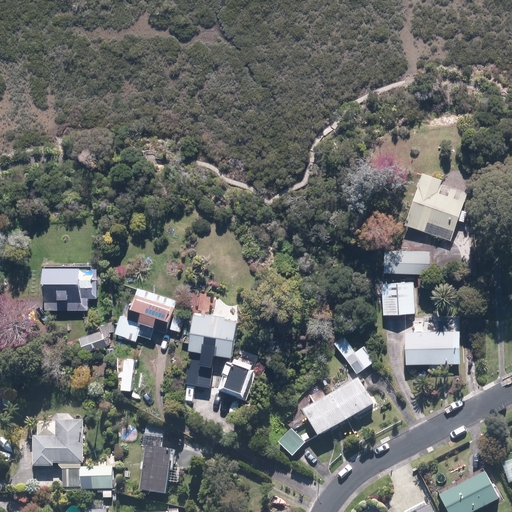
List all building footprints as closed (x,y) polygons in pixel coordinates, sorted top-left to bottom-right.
[(440,181),(420,175),(404,226),(448,239),(462,195),(438,188),(440,181)] [(426,253),(382,251),(381,271),(425,273),(426,253)] [(96,267),(41,267),(41,298),(42,298),(42,311),(86,311),(86,299),(96,299),(96,267)] [(411,284),(381,285),(382,315),(412,313),(411,284)] [(174,301),(134,288),(128,306),(125,305),(116,334),(134,340),(136,335),(148,339),(152,326),(167,330),(168,327),(179,330),(184,315),(171,311),(174,301)] [(232,322),(192,315),(185,353),(189,353),(184,382),(209,386),(215,355),(226,357),(232,322)] [(350,331),(333,343),(355,373),(372,360),(350,331)] [(80,339),(84,352),(107,345),(103,332),(80,339)] [(456,332),(403,333),(404,363),(456,363),(456,332)] [(250,371),(228,362),(218,389),(240,397),(250,371)] [(355,381),(299,413),(314,438),(369,407),(355,381)] [(62,487),(108,487),(108,470),(80,470),(81,424),(56,423),(55,438),(33,438),(33,466),(49,467),(49,463),(63,464),(62,487)] [(290,431),(278,442),(291,456),(303,445),(290,431)] [(168,452),(144,449),(138,493),(162,496),(168,452)] [(511,460),(501,464),(508,483),(511,481),(511,460)] [(438,493),(448,511),(469,511),(497,498),(483,470),(438,493)]
